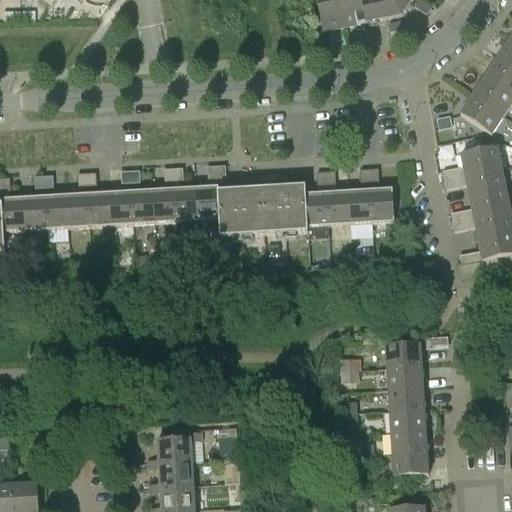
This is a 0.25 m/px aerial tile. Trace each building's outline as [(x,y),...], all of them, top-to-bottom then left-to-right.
[(323,35),(344,30),(338,0),(315,0),(323,35)] [(338,0),(344,30),(365,26),(359,0),(338,0)] [(359,0),(365,26),(401,18),(409,6),(399,0),(359,0)] [(419,3),(414,10),(426,18),(431,11),(419,3)] [(402,24),(388,27),(390,35),(404,32),(402,24)] [(511,48),(508,46),(496,64),(511,74),(511,48)] [(511,74),(496,64),(484,81),(511,99),(511,74)] [(511,99),(484,81),(472,99),(503,120),(511,106),(511,99)] [(503,120),(472,99),(460,118),(491,138),(503,120)] [(447,121),(437,123),(439,133),(449,131),(447,121)] [(465,180),(501,173),(497,151),(460,158),(465,180)] [(208,182),(217,181),(216,169),(207,170),(208,182)] [(220,241),(242,240),(240,194),(227,195),(225,169),(216,169),(217,181),(217,190),(219,224),(220,241)] [(165,184),(174,184),(173,172),(164,172),(165,184)] [(183,172),(173,172),(174,184),(183,183),(183,172)] [(442,175),(444,184),(458,181),(456,172),(442,175)] [(369,185),(369,173),(359,174),(360,185),(369,185)] [(378,173),(369,173),(369,185),(379,184),(378,173)] [(506,194),(501,173),(465,180),(469,201),(506,194)] [(139,174),(130,175),(131,186),(140,186),(139,174)] [(121,187),(131,186),(130,175),(121,175),(121,187)] [(335,175),(326,176),(326,187),(336,187),(335,175)] [(317,188),(326,187),(326,176),(316,176),(317,188)] [(78,190),(87,189),(86,177),(77,178),(78,190)] [(96,177),(86,177),(87,189),(96,188),(96,177)] [(53,179),(43,180),(44,191),(53,191),(53,179)] [(35,192),(44,191),(43,180),(34,180),(35,192)] [(460,191),(458,181),(444,184),(446,193),(460,191)] [(9,182),(0,182),(1,194),(10,194),(9,182)] [(217,190),(196,191),(198,225),(219,224),(217,190)] [(305,190),(283,191),(286,237),(308,236),(306,198),(305,190)] [(176,226),(198,225),(196,191),(174,193),(176,226)] [(264,239),(286,237),(283,191),(261,193),(264,239)] [(174,193),(153,194),(155,227),(176,226),(174,193)] [(242,240),(264,239),(261,193),(240,194),(242,240)] [(392,193),(370,194),(372,227),(394,226),(392,193)] [(133,229),(155,227),(153,194),(131,195),(133,229)] [(350,229),(372,227),(370,194),(348,195),(350,229)] [(473,222),(510,215),(506,194),(469,201),(473,222)] [(131,195),(110,196),(112,230),(133,229),(131,195)] [(348,195),(327,196),(329,230),(350,229),(348,195)] [(90,231),(112,230),(110,196),(88,198),(90,231)] [(327,196),(306,198),(308,236),(308,243),(330,242),(329,230),(327,196)] [(88,198),(66,199),(68,233),(90,231),(88,198)] [(46,234),(68,233),(66,199),(45,200),(46,234)] [(25,235),(46,234),(45,200),(23,202),(25,235)] [(3,236),(4,236),(25,235),(23,202),(2,203),(1,203),(3,236)] [(451,217),(453,226),(466,223),(464,214),(451,217)] [(511,236),(511,225),(510,215),(473,222),(478,243),(511,236)] [(468,233),(466,223),(453,226),(454,235),(468,233)] [(511,259),(511,236),(478,243),(482,265),(511,259)] [(475,266),(473,256),(459,259),(461,269),(475,266)] [(147,270),(146,260),(136,260),(137,271),(147,270)] [(227,278),(243,278),(242,264),(226,265),(227,278)] [(0,281),(0,289),(12,289),(12,281),(0,281)] [(373,346),(359,346),(360,357),(373,356),(373,346)] [(385,350),(387,372),(421,370),(420,348),(385,350)] [(349,363),(339,364),(340,375),(350,375),(349,363)] [(421,370),(387,372),(388,394),(423,392),(421,370)] [(350,386),(350,375),(340,375),(341,387),(350,386)] [(388,394),(389,415),(424,413),(423,392),(388,394)] [(347,407),(347,418),(357,417),(356,406),(347,407)] [(424,413),(389,415),(391,437),(425,435),(424,413)] [(358,429),(357,417),(347,418),(348,430),(358,429)] [(391,437),(392,459),(427,456),(425,435),(391,437)] [(157,444),(159,464),(159,469),(192,467),(191,446),(201,445),(201,436),(189,437),(190,442),(157,444)] [(235,440),(218,441),(219,463),(236,462),(235,440)] [(349,450),(350,461),(360,461),(359,449),(349,450)] [(427,456),(392,459),(393,481),(428,479),(427,456)] [(360,472),(360,461),(350,461),(351,473),(360,472)] [(193,491),(192,467),(159,469),(159,464),(148,465),(148,474),(159,473),(160,488),(160,493),(193,491)] [(238,487),(237,479),(226,479),(227,487),(238,487)] [(38,511),(37,487),(12,489),(13,511),(38,511)] [(194,511),(193,491),(160,493),(160,488),(149,489),(150,498),(161,497),(161,511),(194,511)] [(0,511),(13,511),(12,489),(0,489),(0,511)]
